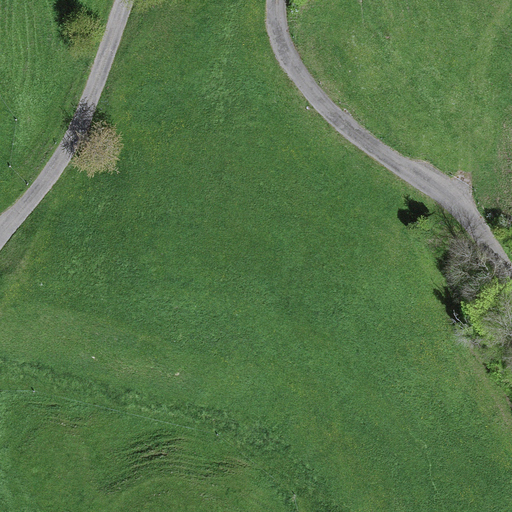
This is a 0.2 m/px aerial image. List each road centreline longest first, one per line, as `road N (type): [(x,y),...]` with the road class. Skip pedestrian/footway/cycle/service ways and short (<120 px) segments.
road 1 (motorway): [(416,511),(136,0)]
road 2 (unclassified): [(511,307),(433,185),(361,138),(301,79),(272,0)]
road 3 (motorway): [(0,166),(189,511)]
road 4 (unclassified): [(128,0),(63,153),(0,234)]
